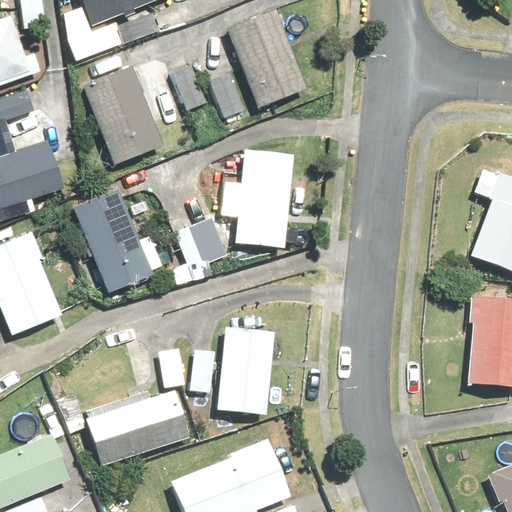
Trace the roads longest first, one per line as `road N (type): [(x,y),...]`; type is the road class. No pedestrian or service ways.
road 1 (residential): [(391,61),(361,409),(395,511)]
road 2 (residential): [(391,61),(511,75)]
